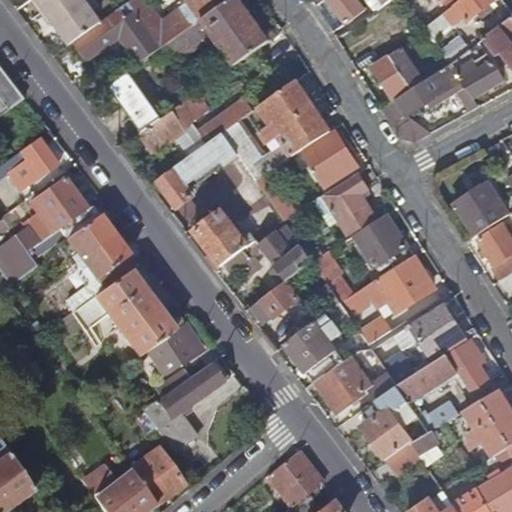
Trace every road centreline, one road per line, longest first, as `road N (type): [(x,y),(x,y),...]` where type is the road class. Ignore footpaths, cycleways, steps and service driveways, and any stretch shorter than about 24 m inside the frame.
road 1 (residential): [(0,25),(302,419)]
road 2 (residential): [(403,174),(285,0)]
road 3 (residential): [(511,350),(403,174)]
road 4 (residential): [(195,511),(302,419)]
road 5 (residential): [(403,174),(511,117)]
